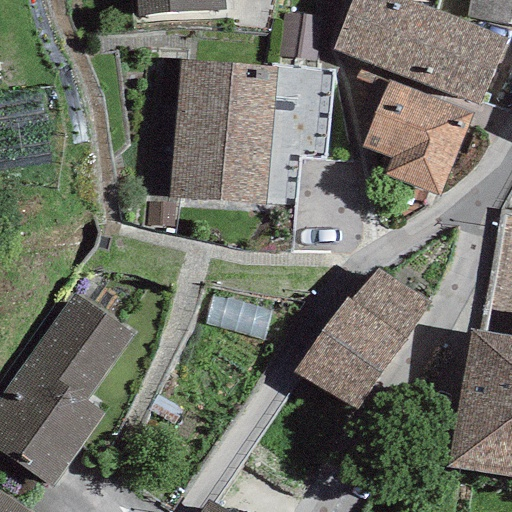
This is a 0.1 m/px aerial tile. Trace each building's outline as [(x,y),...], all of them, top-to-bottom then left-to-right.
[(224,10),(223,0),(133,0),(135,18),(224,10)] [(505,40),(405,0),(350,0),(331,48),(478,107),(505,40)] [(275,67),(178,60),(167,198),(264,205),(275,67)] [(473,114),(388,79),(360,147),(390,160),(383,175),(438,198),(473,114)] [(173,204),(147,203),(147,225),(173,225),(173,204)] [(511,216),(498,214),(480,332),(511,337),(511,216)] [(429,306),(376,271),(350,302),(345,297),(292,372),(355,409),(429,306)] [(74,293),(0,397),(0,453),(50,488),(102,414),(86,402),(134,334),(74,293)] [(511,478),(511,337),(480,332),(470,330),(445,469),(511,478)] [(30,511),(0,491),(0,511),(30,511)] [(225,511),(207,500),(199,511),(225,511)]
